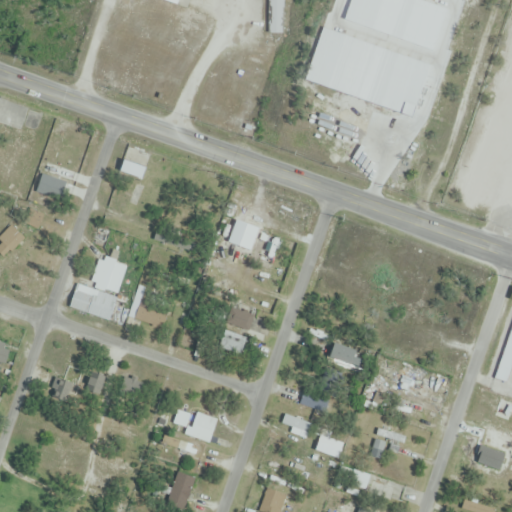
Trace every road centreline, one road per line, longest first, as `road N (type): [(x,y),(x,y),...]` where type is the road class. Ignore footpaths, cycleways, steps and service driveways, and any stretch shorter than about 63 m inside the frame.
road 1 (secondary): [(0,77),(511,257)]
road 2 (secondary): [(511,239),(0,64)]
road 3 (residential): [(0,454),(114,104)]
road 4 (residential): [(222,511),(333,179)]
road 5 (residential): [(418,511),(511,239)]
road 6 (residential): [(264,394),(0,302)]
